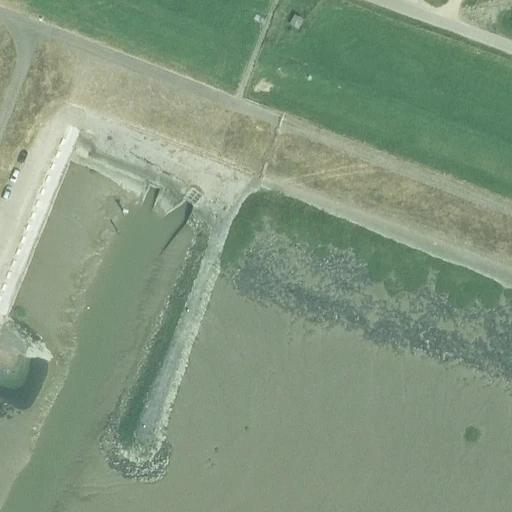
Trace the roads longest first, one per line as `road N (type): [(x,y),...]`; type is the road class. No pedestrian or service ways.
road 1 (unclassified): [(284,126),(36,25)]
road 2 (unclassified): [(0,266),(56,134),(72,118)]
road 3 (unclassified): [(511,50),(380,0)]
